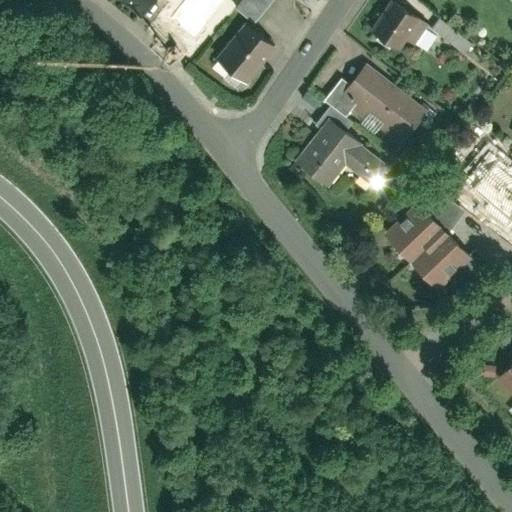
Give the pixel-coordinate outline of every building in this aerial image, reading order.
[(116,0),(141,19),(155,0),(116,0)] [(196,39),(225,0),(186,0),(171,21),(196,39)] [(254,24),(274,0),(241,0),(235,8),(254,24)] [(394,0),(391,0),(371,30),(397,47),(417,15),(394,0)] [(467,49),(473,39),(438,20),(432,30),(467,49)] [(276,48),(246,23),(217,60),(247,84),(276,48)] [(341,103),(401,148),(431,109),(372,63),(341,103)] [(329,114),(295,159),(329,186),(344,167),(372,188),(392,162),(329,114)] [(511,175),(505,170),(509,166),(489,149),(463,179),(488,201),(483,206),(508,227),(511,223),(511,222),(511,175)] [(419,200),(384,232),(438,291),(473,259),(419,200)] [(511,365),(499,379),(511,391),(511,365)]
